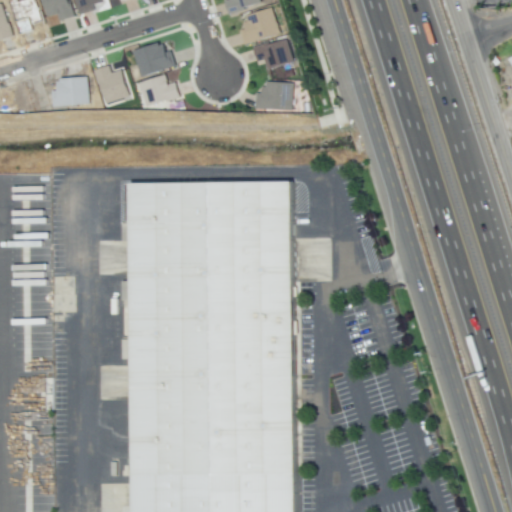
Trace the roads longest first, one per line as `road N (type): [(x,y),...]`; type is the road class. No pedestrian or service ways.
road 1 (tertiary): [(329,0),(492,511)]
road 2 (motorway): [(365,0),(511,472)]
road 3 (residential): [(0,74),(194,7)]
road 4 (tertiary): [(452,0),(511,185)]
road 5 (motorway): [(511,295),(463,141)]
road 6 (motorway): [(463,141),(418,0)]
